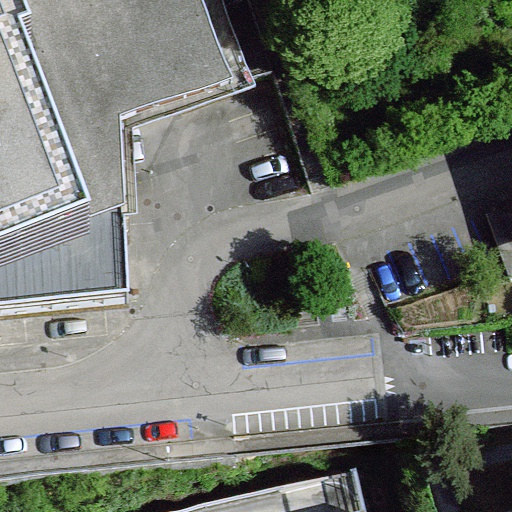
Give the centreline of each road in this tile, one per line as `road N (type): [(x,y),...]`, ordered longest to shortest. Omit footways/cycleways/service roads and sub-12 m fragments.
road 1 (residential): [(511,144),(221,242),(177,333),(56,443)]
road 2 (motorway): [(0,99),(511,165)]
road 3 (residential): [(56,443),(417,411),(511,422)]
